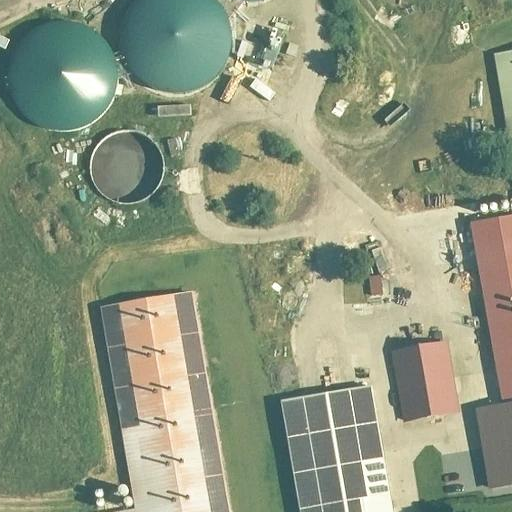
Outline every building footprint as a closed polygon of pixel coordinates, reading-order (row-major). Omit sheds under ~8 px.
[(236,46),(235,28),(228,12),(217,0),(148,0),(138,13),(132,29),(131,47),(137,64),(147,77),(160,86),(176,91),(192,91),(208,86),(221,76),(230,63),(236,46)] [(511,56),(496,59),(511,154),(511,221),(488,226),(511,366),(511,369),(494,373),(500,410),(482,413),(492,470),(511,467),(511,56)] [(165,181),(166,176),(165,168),(163,161),(159,155),(154,149),(148,144),(141,141),(134,139),(129,139),(120,140),(113,143),(107,146),(102,151),(97,158),(95,163),(93,170),(93,177),(94,185),(96,192),(100,197),(104,203),(110,207),(117,210),(124,212),(132,212),(138,211),(145,209),(151,205),(156,201),(160,196),(164,188),(165,181)] [(139,506),(119,511),(227,511),(191,301),(107,316),(139,506)] [(433,347),(388,357),(404,428),(448,418),(433,347)] [(390,511),(370,395),(286,409),(303,511),(390,511)]
